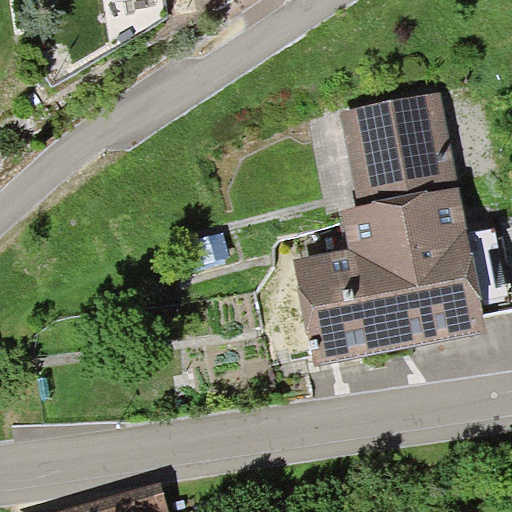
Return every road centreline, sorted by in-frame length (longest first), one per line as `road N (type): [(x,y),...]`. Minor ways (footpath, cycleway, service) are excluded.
road 1 (unclassified): [(0,469),(511,393)]
road 2 (residential): [(0,216),(108,129),(306,0)]
